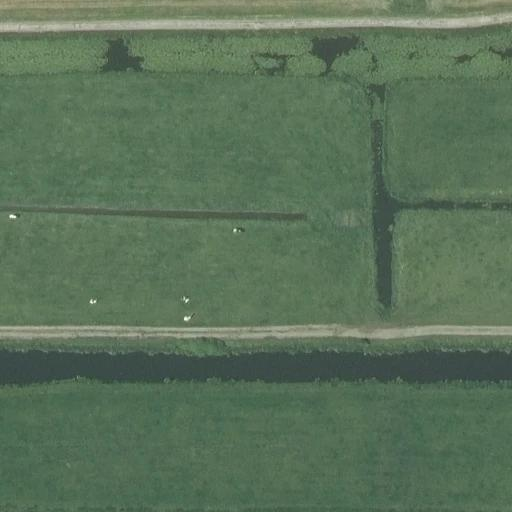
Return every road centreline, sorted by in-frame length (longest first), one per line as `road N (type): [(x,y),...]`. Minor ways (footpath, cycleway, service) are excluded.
road 1 (track): [(511,18),(465,25),(0,27)]
road 2 (track): [(511,333),(0,334)]
